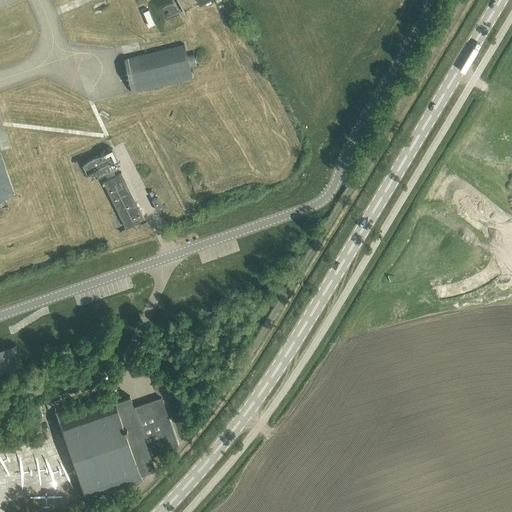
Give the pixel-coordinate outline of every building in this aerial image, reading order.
[(167,19),(178,13),(184,23),(172,0),(171,0),(173,2),(161,8),(167,19)] [(190,68),(197,67),(193,52),(187,53),(184,44),(124,58),(132,92),(192,78),(190,68)] [(82,163),(84,167),(90,180),(105,172),(113,169),(121,165),(112,148),(82,163)] [(0,205),(6,204),(4,197),(13,194),(0,155),(0,205)] [(144,218),(121,172),(116,174),(113,169),(105,172),(108,178),(103,181),(126,227),(144,218)] [(164,211),(159,200),(153,202),(158,213),(164,211)] [(107,345),(120,350),(132,324),(119,318),(114,329),(115,330),(108,344),(107,345)] [(0,371),(23,363),(16,343),(0,348),(0,371)] [(128,396),(123,398),(116,400),(114,393),(107,396),(106,392),(104,393),(105,396),(101,398),(99,394),(97,395),(99,398),(98,398),(94,400),(93,396),(91,397),(92,401),(87,402),(86,399),(84,399),(85,403),(81,405),(79,401),(77,402),(79,405),(74,407),(73,403),(71,404),(72,407),(67,409),(66,406),(64,406),(65,410),(61,411),(59,408),(58,408),(89,500),(91,500),(90,496),(95,494),(96,498),(98,498),(97,494),(101,492),(103,496),(104,495),(103,492),(108,490),(109,494),(111,493),(110,489),(115,488),(116,491),(118,491),(116,487),(121,485),(122,489),(124,488),(123,485),(128,483),(129,487),(131,486),(130,482),(134,481),(136,484),(138,484),(136,480),(143,478),(136,460),(178,446),(161,397),(134,406),(130,395),(128,396)]
